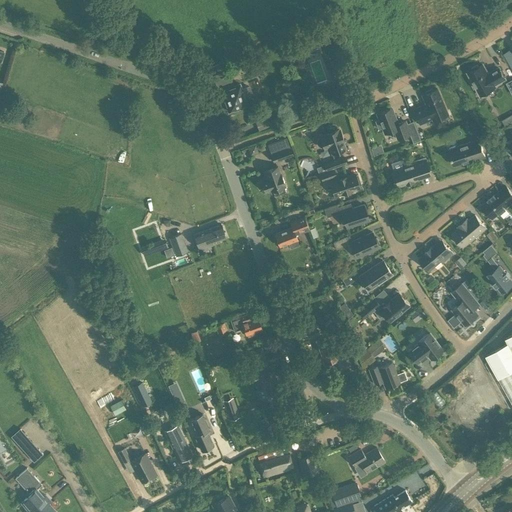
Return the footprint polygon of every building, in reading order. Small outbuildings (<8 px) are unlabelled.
[(220,64),(207,69),(211,80),(220,91),(233,86),(229,74),(225,76),(225,74),(224,75),(220,64)] [(472,70),(468,73),(472,81),(470,82),(474,88),(476,87),(480,95),(495,86),(494,84),(504,79),(499,68),(491,72),(491,73),(488,75),(483,65),(478,67),(477,65),(471,68),(472,70)] [(233,86),(220,91),(228,112),(247,104),(245,99),(252,96),(249,87),(242,90),(239,84),(233,86)] [(422,106),(414,109),(420,123),(432,118),(433,120),(441,117),(439,113),(446,111),(437,89),(434,90),(432,89),(426,91),(425,93),(422,95),(426,105),(422,106)] [(379,120),(375,121),(378,129),(382,127),(384,133),(391,130),(392,133),(395,132),(397,139),(410,134),(413,143),(420,140),(413,121),(406,124),(405,121),(398,124),(391,108),(377,114),(379,120)] [(266,116),(255,121),(259,132),(271,127),(266,116)] [(316,141),(316,142),(316,143),(316,144),(317,144),(317,145),(317,146),(318,146),(319,147),(320,147),(321,148),(322,148),(323,147),(324,149),(329,147),(331,153),(345,148),(343,142),(344,142),(339,129),(338,129),(324,134),(325,134),(319,136),(320,137),(319,137),(318,138),(317,139),(317,140),(316,141)] [(286,137),(267,144),(271,155),(274,162),(292,155),(286,137)] [(451,149),(449,149),(454,165),(463,162),(464,164),(485,156),(479,139),(457,147),(456,145),(450,147),(451,149)] [(248,148),(251,154),(257,152),(255,145),(248,148)] [(324,164),(324,165),(317,168),(319,173),(319,172),(320,173),(333,168),(346,163),(344,157),(324,164)] [(393,172),(391,173),(394,181),(396,180),(398,186),(405,183),(406,184),(413,181),(421,178),(420,176),(429,173),(430,175),(424,158),(414,161),(415,163),(393,171),(393,172)] [(266,178),(261,180),(265,192),(271,190),(271,191),(272,190),(274,196),(285,192),(283,186),(285,186),(284,185),(285,185),(280,173),(278,166),(264,171),(266,178)] [(336,176),(333,169),(333,168),(320,173),(322,181),(336,176)] [(355,174),(330,182),(334,195),(359,187),(355,174)] [(489,201),(483,206),(492,218),(499,213),(500,214),(506,209),(505,207),(511,201),(511,193),(506,186),(495,196),(494,194),(488,200),(489,201)] [(337,205),(324,209),(326,217),(337,213),(339,220),(344,218),(347,227),(368,220),(366,213),(368,213),(365,206),(364,206),(363,204),(340,212),(337,205)] [(459,228),(453,234),(463,247),(470,241),(471,243),(476,239),(475,237),(486,228),(475,215),(468,221),(467,219),(458,226),(459,228)] [(294,226),(275,234),(280,246),(288,243),(290,248),(298,245),(296,240),(297,240),(295,234),(309,228),(304,217),(292,221),(294,226)] [(219,240),(226,237),(221,225),(194,235),(199,247),(210,243),(211,245),(220,241),(219,240)] [(346,236),(333,242),(336,249),(346,245),(349,252),(353,250),(357,257),(361,255),(361,257),(368,253),(367,252),(379,247),(378,245),(380,244),(377,238),(375,238),(372,232),(352,241),(349,235),(346,237),(346,236)] [(181,234),(170,238),(176,255),(187,251),(181,234)] [(168,247),(165,238),(142,247),(145,255),(168,247)] [(425,253),(419,259),(429,270),(441,260),(442,262),(453,253),(442,240),(432,248),(431,247),(425,253)] [(491,245),(483,252),(485,254),(483,255),(495,270),(488,275),(494,282),(493,283),(496,288),(497,287),(502,292),(511,283),(511,281),(509,277),(510,276),(507,272),(505,273),(500,266),(499,267),(491,257),(498,252),(491,245)] [(457,260),(455,262),(461,269),(466,264),(461,257),(460,258),(458,255),(455,257),(457,260)] [(382,260),(359,276),(368,290),(392,274),(382,260)] [(163,267),(154,270),(157,277),(174,271),(173,269),(170,270),(169,267),(164,269),(163,267)] [(352,272),(342,278),(346,284),(356,278),(352,272)] [(461,284),(452,291),(459,299),(454,302),(457,306),(453,309),(466,324),(477,315),(470,305),(475,301),(466,289),(471,285),(466,280),(461,284)] [(409,305),(399,293),(388,302),(383,297),(377,302),(374,298),(372,299),(359,309),(360,309),(358,311),(364,318),(366,316),(366,317),(373,311),(379,318),(384,314),(390,321),(409,305)] [(414,322),(425,314),(419,306),(408,314),(414,322)] [(252,312),(231,320),(235,332),(244,329),(246,335),(247,335),(248,337),(254,335),(253,332),(262,330),(258,317),(254,318),(252,312)] [(339,317),(322,323),(327,334),(343,327),(339,317)] [(224,322),(216,325),(218,332),(226,329),(224,322)] [(418,343),(408,351),(417,363),(428,355),(430,359),(443,350),(429,332),(417,341),(418,343)] [(509,343),(487,355),(499,378),(511,370),(511,335),(506,338),(509,343)] [(337,339),(318,347),(320,353),(321,353),(325,363),(330,360),(330,361),(336,359),(336,358),(337,358),(337,356),(343,354),(337,339)] [(359,341),(354,347),(361,352),(366,346),(359,341)] [(367,348),(358,356),(363,370),(375,359),(373,357),(382,349),(374,341),(367,348)] [(261,347),(248,352),(252,364),(256,363),(258,369),(256,369),(260,381),(263,380),(265,386),(263,387),(267,398),(269,398),(270,401),(276,399),(275,396),(284,393),(280,382),(278,382),(276,376),(276,375),(273,364),(266,366),(264,360),(265,360),(261,347)] [(392,362),(378,368),(378,369),(370,372),(375,384),(383,381),(385,388),(400,382),(392,362)] [(152,402),(142,381),(132,386),(142,407),(152,402)] [(125,389),(103,400),(114,421),(136,411),(125,389)] [(233,397),(222,400),(224,406),(222,407),(226,419),(228,419),(228,420),(239,417),(233,397)] [(211,445),(214,444),(207,430),(210,429),(203,413),(190,419),(196,434),(194,435),(200,450),(202,449),(203,451),(205,452),(211,449),(212,447),(211,445)] [(472,414),(461,414),(461,423),(472,424),(472,414)] [(169,428),(165,430),(170,442),(172,448),(173,447),(180,461),(192,454),(186,440),(183,435),(184,435),(178,423),(169,428)] [(285,441),(256,452),(263,477),(267,476),(268,478),(274,477),(273,474),(293,468),(285,441)] [(361,448),(349,456),(355,467),(361,463),(366,472),(385,460),(377,447),(365,454),(361,448)] [(124,448),(119,451),(124,462),(130,459),(124,448)] [(39,450),(30,458),(34,462),(43,454),(39,450)] [(145,453),(131,461),(142,482),(156,474),(145,453)] [(313,454),(298,458),(303,477),(318,473),(313,454)] [(27,467),(15,478),(30,494),(22,501),(27,507),(25,509),(27,511),(53,511),(52,511),(55,509),(37,489),(42,484),(27,467)] [(355,483),(333,490),(338,506),(360,498),(355,483)] [(392,494),(374,505),(377,511),(397,511),(401,509),(400,507),(412,500),(405,490),(394,496),(392,494)] [(236,511),(228,496),(213,504),(217,511),(215,511),(244,511),(244,510),(240,511),(236,511)] [(353,511),(351,503),(332,509),(332,511),(353,511)]
